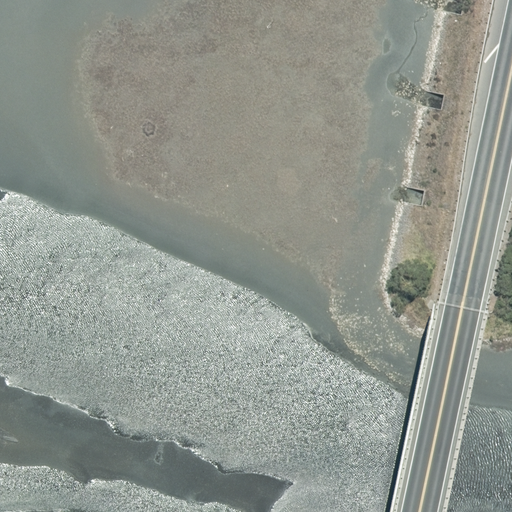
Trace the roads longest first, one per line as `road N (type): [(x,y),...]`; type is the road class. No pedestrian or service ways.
road 1 (trunk): [(462,305),(511,5)]
road 2 (trunk): [(462,305),(419,511)]
road 3 (trunk): [(511,110),(462,305)]
